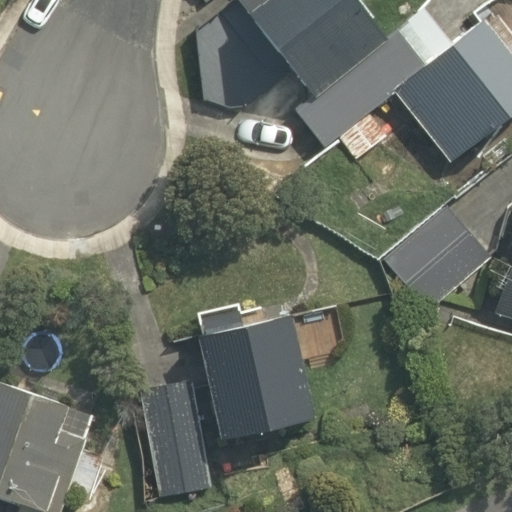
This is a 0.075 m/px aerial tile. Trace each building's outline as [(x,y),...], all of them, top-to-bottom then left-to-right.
[(292,117),(318,152),(414,79),(354,0),(259,0),(250,8),(318,97),(292,117)] [(237,24),(193,31),(207,116),(252,108),(237,24)] [(511,122),(472,59),(397,105),(447,185),(511,144),(511,122)] [(457,212),(393,256),(425,304),(489,260),(457,212)] [(511,240),(486,320),(511,328),(511,240)] [(322,410),(305,320),(201,340),(217,429),(322,410)] [(38,511),(76,416),(0,385),(0,500),(28,511),(38,511)] [(214,493),(201,392),(144,400),(156,500),(214,493)]
